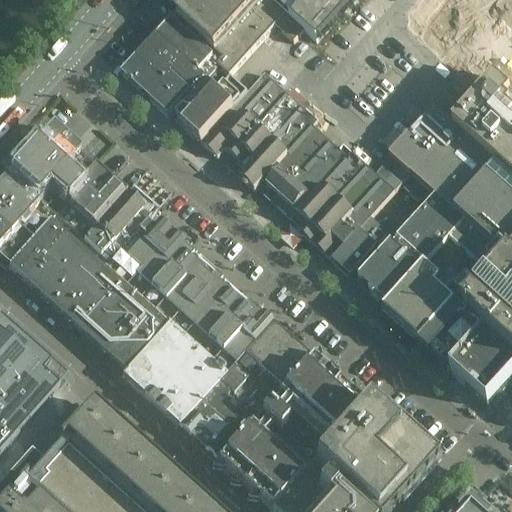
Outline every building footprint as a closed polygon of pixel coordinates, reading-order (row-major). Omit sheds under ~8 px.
[(294,45),(305,33),(268,0),(191,0),(175,18),(223,61),(219,65),(231,77),(279,24),(285,29),(281,34),(294,45)] [(356,0),(268,0),(305,33),(317,44),(356,0)] [(511,0),(464,0),(441,26),(511,88),(511,0)] [(171,21),(155,39),(206,84),(207,83),(207,84),(220,69),(214,65),(216,62),(171,21)] [(206,84),(155,39),(137,59),(163,83),(171,74),(193,94),(196,90),(198,92),(206,84)] [(163,83),(137,59),(121,77),(140,94),(142,97),(144,95),(151,101),(149,103),(169,120),(193,94),(171,74),(163,83)] [(463,74),(451,87),(465,100),(474,108),(485,95),(463,74)] [(247,95),(201,146),(218,161),(226,152),(247,171),(239,180),(255,194),(263,185),(317,124),(264,76),(247,95)] [(511,89),(499,78),(485,95),(474,108),(453,131),(499,172),(511,183),(511,89)] [(205,88),(176,119),(185,127),(182,129),(201,146),(247,95),(230,80),(215,97),(205,88)] [(502,260),(511,268),(511,183),(499,172),(453,131),(435,114),(377,178),(396,195),(411,179),(457,220),(502,260)] [(317,124),(263,185),(281,202),(331,146),(313,130),(318,125),(317,124)] [(52,130),(35,149),(81,190),(94,201),(110,182),(52,130)] [(331,146),(281,202),(328,244),(329,252),(324,257),(328,261),(329,259),(333,263),(359,235),(396,195),(377,178),(352,156),(342,148),(338,152),(331,146)] [(81,190),(35,149),(10,177),(55,219),(81,190)] [(55,219),(10,177),(0,188),(0,263),(9,271),(10,269),(26,284),(71,234),(55,219)] [(421,218),(357,287),(386,314),(387,314),(405,294),(466,228),(457,220),(411,179),(396,195),(421,218)] [(126,196),(110,182),(94,201),(81,190),(55,219),(71,234),(107,267),(145,224),(137,217),(143,211),(126,196)] [(167,330),(127,374),(121,382),(178,432),(272,328),(159,225),(153,231),(145,224),(107,267),(102,272),(167,330)] [(387,314),(383,319),(388,323),(413,338),(415,335),(423,343),(417,349),(419,351),(423,347),(424,347),(431,340),(456,312),(502,260),(466,228),(387,314)] [(107,267),(71,234),(26,284),(127,374),(167,330),(102,272),(107,267)] [(359,235),(333,263),(332,264),(350,281),(377,251),(383,243),(376,237),(370,244),(359,235)] [(477,333),(484,338),(485,338),(511,362),(511,268),(502,260),(456,312),(478,332),(477,333)] [(423,347),(419,351),(429,360),(431,359),(450,376),(484,338),(477,333),(478,332),(456,312),(424,347),(423,347)] [(0,321),(0,454),(66,381),(0,321)] [(311,363),(272,328),(178,432),(217,467),(311,363)] [(511,362),(485,338),(484,338),(450,376),(486,408),(511,381),(511,362)] [(311,363),(217,467),(266,511),(273,511),(313,468),(366,410),(311,363)] [(210,511),(94,407),(0,511),(210,511)] [(366,410),(313,468),(333,486),(361,511),(395,511),(436,467),(378,415),(375,419),(366,410)] [(313,468),(273,511),(346,511),(326,493),(333,486),(313,468)]
